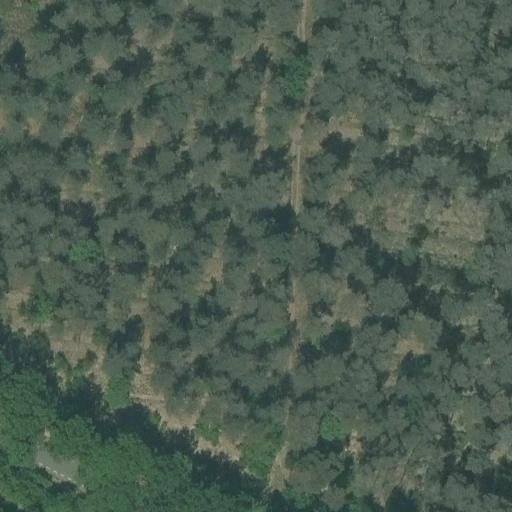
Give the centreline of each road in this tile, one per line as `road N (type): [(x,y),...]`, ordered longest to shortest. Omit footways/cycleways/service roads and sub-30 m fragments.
road 1 (track): [(306,511),(306,0)]
road 2 (unclassified): [(152,511),(0,433)]
